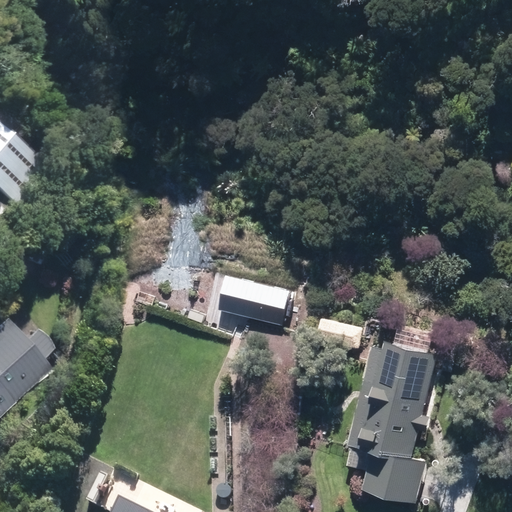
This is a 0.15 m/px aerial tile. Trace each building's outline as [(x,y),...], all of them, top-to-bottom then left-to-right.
[(0,218),(8,209),(0,202),(0,200),(36,161),(0,130),(0,218)] [(21,338),(0,315),(0,412),(48,368),(39,358),(49,348),(31,329),(21,338)] [(432,387),(379,373),(377,380),(367,378),(349,443),(374,449),(364,488),(418,502),(429,461),(413,457),(421,429),(428,431),(432,416),(425,414),(432,387)] [(511,511),(511,481),(489,487),(493,511),(511,511)] [(147,511),(122,500),(116,511),(147,511)]
